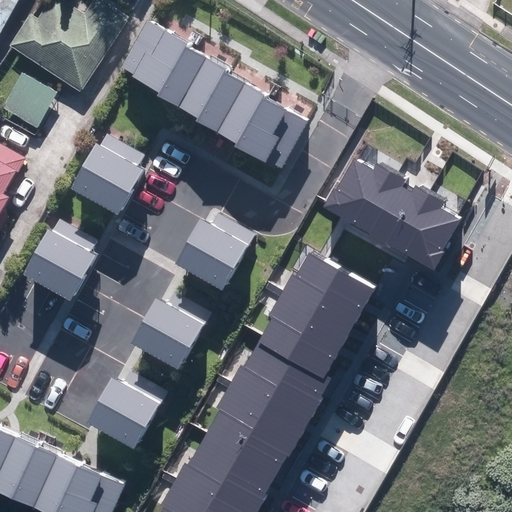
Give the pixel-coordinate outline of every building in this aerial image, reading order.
[(24,0),(0,0),(0,37),(3,39),(24,0)] [(110,0),(42,0),(14,43),(87,91),(136,16),(110,0)] [(154,15),(120,67),(281,170),(315,118),(154,15)] [(63,91),(28,72),(8,108),(43,128),(63,91)] [(138,168),(145,155),(106,133),(100,145),(97,143),(71,188),(119,215),(144,171),(138,168)] [(0,216),(33,157),(0,139),(0,216)] [(380,240),(410,187),(397,179),(402,171),(400,169),(379,158),(374,167),(355,156),(336,189),(333,187),(326,201),(322,208),(380,240)] [(418,191),(410,187),(380,240),(435,271),(445,252),(443,250),(462,216),(459,214),(443,206),(448,197),(432,188),(422,182),(418,191)] [(256,233),(219,212),(211,225),(201,219),(175,263),(223,291),(256,233)] [(92,253),(99,240),(60,218),(54,230),(51,228),(25,273),(73,300),(98,256),(92,253)] [(284,289),(350,326),(372,287),(309,252),(296,275),(292,273),(284,289)] [(273,317),(264,331),(328,368),(350,326),(284,289),(269,315),(273,317)] [(212,312),(175,291),(167,304),(157,298),(131,343),(179,370),(212,312)] [(25,312),(10,331),(38,353),(53,333),(25,312)] [(360,348),(351,365),(389,387),(407,356),(360,329),(352,343),(360,348)] [(0,350),(9,337),(0,330),(0,350)] [(240,364),(231,380),(305,422),(329,379),(323,376),(328,368),(264,331),(244,366),(240,364)] [(168,392),(130,370),(123,383),(112,377),(87,422),(135,449),(168,392)] [(220,409),(208,431),(277,470),(305,422),(231,380),(216,407),(220,409)] [(111,511),(126,480),(0,423),(0,486),(57,511),(111,511)] [(177,476),(239,511),(254,511),(277,470),(208,431),(188,464),(185,462),(177,476)] [(239,511),(177,476),(159,505),(163,507),(160,511),(239,511)]
